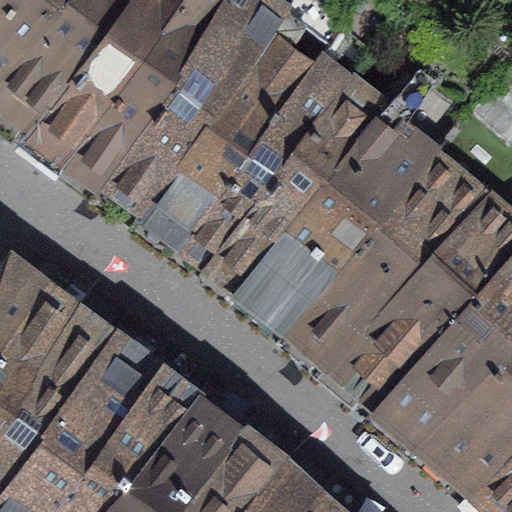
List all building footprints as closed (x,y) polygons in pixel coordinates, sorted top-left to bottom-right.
[(0,0),(0,66),(59,0),(0,0)] [(59,0),(0,66),(0,132),(13,143),(18,136),(29,122),(45,105),(125,0),(59,0)] [(29,122),(18,136),(51,161),(46,167),(50,170),(80,133),(155,37),(178,0),(125,0),(45,105),(29,122)] [(83,196),(86,198),(212,14),(221,0),(178,0),(155,37),(80,133),(50,170),(56,174),(61,168),(89,189),(83,196)] [(212,14),(86,198),(125,225),(285,6),(275,0),(262,0),(244,32),(230,32),(212,14)] [(318,0),(289,0),(285,6),(125,225),(169,255),(172,250),(316,58),(314,56),(309,58),(285,42),(293,31),(295,33),(305,20),(329,34),(340,18),(318,0)] [(342,78),(316,58),(172,250),(183,257),(184,256),(198,266),(342,78)] [(416,68),(378,107),(311,188),(249,261),(260,270),(235,301),(239,305),(236,309),(268,336),(433,153),(398,123),(431,79),(416,68)] [(349,70),(342,78),(198,266),(192,273),(201,279),(203,277),(211,283),(209,285),(229,300),(231,299),(235,301),(260,270),(249,261),(311,188),(378,107),(349,83),(355,75),(349,70)] [(484,194),(433,153),(268,336),(276,343),(280,343),(317,374),(484,194)] [(511,248),(511,220),(484,194),(317,374),(315,376),(335,392),(362,415),(511,248)] [(511,248),(362,415),(402,449),(404,447),(511,330),(511,248)] [(0,409),(43,352),(89,288),(92,283),(78,273),(75,278),(56,263),(37,290),(0,337),(0,409)] [(0,337),(37,290),(9,268),(0,268),(0,337)] [(0,479),(106,340),(126,312),(127,311),(121,307),(119,310),(89,288),(43,352),(0,409),(0,479)] [(189,398),(209,371),(205,371),(186,356),(184,357),(177,351),(179,349),(176,347),(179,345),(169,338),(166,341),(126,312),(106,340),(189,398)] [(511,330),(404,447),(451,488),(449,492),(458,500),(511,442),(511,330)] [(93,511),(189,398),(106,340),(0,479),(0,511),(93,511)] [(230,430),(255,403),(211,369),(209,371),(189,398),(93,511),(162,511),(211,452),(230,430)] [(231,511),(273,461),(292,440),(295,436),(255,403),(230,430),(211,452),(162,511),(231,511)] [(295,511),(332,468),(329,465),(325,468),(292,440),(273,461),(231,511),(295,511)] [(511,511),(511,442),(458,500),(469,511),(511,511)] [(355,511),(364,502),(332,474),(335,470),(332,468),(295,511),(355,511)] [(375,511),(364,502),(355,511),(375,511)]
